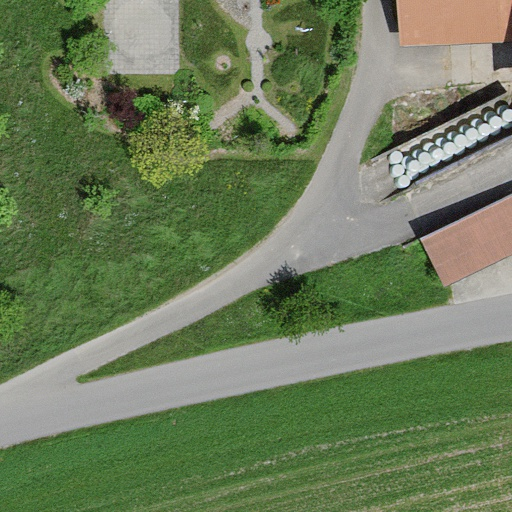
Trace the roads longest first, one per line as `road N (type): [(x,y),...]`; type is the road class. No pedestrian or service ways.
road 1 (residential): [(381,0),(386,30),(320,234),(0,407)]
road 2 (tertiary): [(0,448),(375,341),(511,318)]
